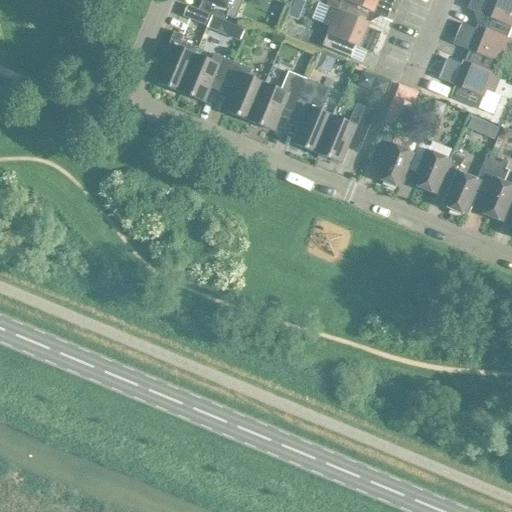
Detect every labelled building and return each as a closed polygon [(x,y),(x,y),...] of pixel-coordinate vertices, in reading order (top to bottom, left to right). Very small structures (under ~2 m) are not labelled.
[(201,0),(198,9),(210,15),(224,20),(226,16),(235,20),(242,0),(201,0)] [(299,9),(302,0),(289,0),(288,4),(299,9)] [(333,0),(326,0),(324,6),(329,8),(336,11),(340,2),(333,0)] [(340,0),(336,11),(364,22),(369,11),(386,18),(393,0),(340,0)] [(506,38),(510,29),(511,24),(511,0),(470,0),(467,9),(483,15),(478,27),(506,38)] [(206,26),(210,15),(198,9),(197,10),(187,5),(182,16),(206,26)] [(368,24),(364,22),(336,11),(329,8),(322,24),(329,27),(322,46),(350,58),(355,46),(372,53),(380,33),(366,27),(368,24)] [(464,62),(492,73),(500,55),(507,58),(511,45),(511,40),(506,38),(478,27),(476,26),(475,29),(460,23),(452,44),(469,50),(464,62)] [(179,92),(194,55),(197,48),(181,41),(183,35),(173,32),(168,45),(170,46),(154,82),(179,92)] [(194,55),(179,92),(203,102),(212,81),(222,85),(232,62),(213,54),(210,61),(194,55)] [(492,73),(464,62),(462,61),(460,64),(446,58),(438,79),(454,86),(449,97),(477,109),(485,90),(492,93),(499,76),(492,73)] [(248,121),(264,83),(248,77),(251,70),(232,62),(222,85),(233,90),(224,111),(248,121)] [(382,95),(388,82),(361,71),(356,84),(382,95)] [(264,83),(248,121),(272,131),(281,110),(292,114),(306,79),(288,72),(280,90),(264,83)] [(306,79),(292,114),(290,118),(301,122),(292,143),(316,154),(332,116),(321,111),(330,89),(306,79)] [(435,101),(431,111),(441,115),(445,105),(435,101)] [(332,116),(316,154),(340,164),(349,143),(360,147),(374,112),(355,104),(348,123),(332,116)] [(509,138),(511,132),(501,127),(497,137),(503,140),(509,138)] [(412,154),(412,153),(416,143),(395,135),(393,140),(381,136),(370,163),(381,167),(376,179),(398,188),(406,169),(412,154)] [(436,190),(447,163),(449,160),(445,159),(449,149),(431,141),(429,147),(417,142),(416,143),(412,153),(412,154),(406,169),(417,174),(413,185),(434,194),(436,190)] [(465,215),(472,197),(479,181),(478,181),(457,172),(463,159),(451,154),(449,160),(447,163),(436,190),(448,195),(443,206),(465,215)] [(511,195),(511,174),(507,172),(508,171),(505,169),(508,162),(490,155),(484,170),(483,169),(478,181),(479,181),(472,197),(484,201),(479,213),(501,222),(503,218),(511,195)] [(511,195),(503,218),(511,221),(511,227),(509,234),(511,234),(511,195)]
